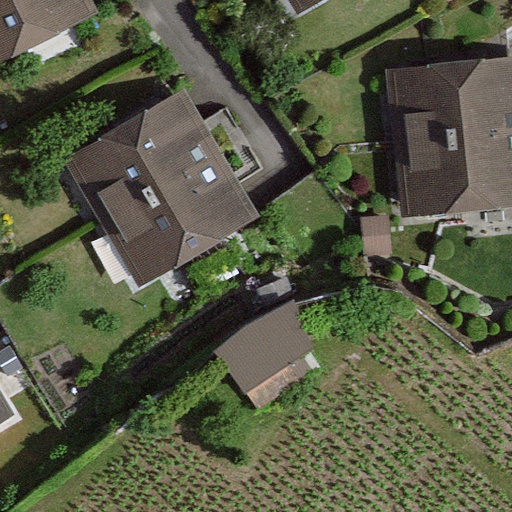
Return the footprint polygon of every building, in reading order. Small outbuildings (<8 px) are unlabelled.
[(0,0),(0,67),(95,23),(83,0),(0,0)] [(279,0),(293,22),(331,0),(279,0)] [(511,67),(383,77),(393,222),(511,213),(511,67)] [(59,182),(135,307),(257,233),(182,109),(59,182)] [(222,340),(259,402),(333,358),(297,296),(222,340)] [(0,436),(15,427),(0,404),(0,436)]
